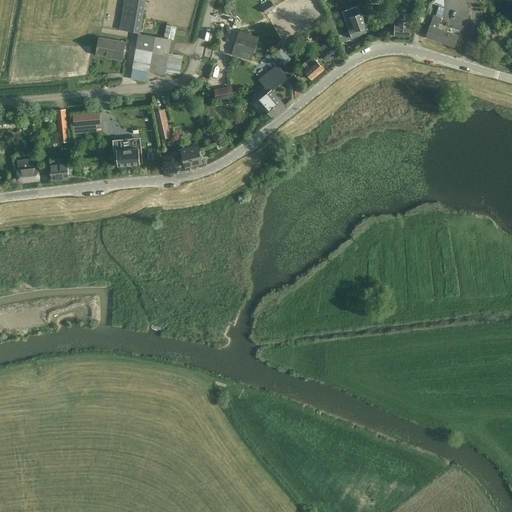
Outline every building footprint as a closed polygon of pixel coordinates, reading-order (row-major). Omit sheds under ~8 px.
[(124,0),(120,30),(140,33),(145,0),(124,0)] [(348,29),(352,39),(369,32),(365,22),(359,5),(342,12),(348,29)] [(436,16),(441,18),(444,8),(439,6),(436,16)] [(394,35),(410,36),(411,24),(411,14),(396,13),(396,23),(390,23),(390,28),(394,28),(394,35)] [(426,36),(454,46),(457,36),(437,29),(441,18),(433,15),(430,25),(426,36)] [(132,68),(165,74),(172,40),(174,40),(176,27),(166,25),(164,38),(138,33),(132,68)] [(111,57),(122,59),(125,43),(100,38),(97,53),(111,56),(111,57)] [(319,48),(327,61),(339,53),(331,41),(327,43),(325,40),(319,44),(321,47),(319,48)] [(232,54),(251,61),(255,49),(236,42),(232,54)] [(283,65),(291,59),(282,48),(274,54),(283,65)] [(300,67),(311,80),(323,70),(312,57),(300,67)] [(258,92),(277,113),(283,106),(272,91),(288,78),(277,65),(258,79),(264,87),(258,92)] [(229,97),(228,87),(215,89),(216,99),(229,97)] [(264,108),(272,118),(277,113),(258,92),(252,98),(262,110),(264,108)] [(198,102),(215,124),(220,120),(220,117),(210,104),(209,105),(203,98),(198,102)] [(154,111),(161,139),(170,137),(170,135),(167,122),(164,109),(154,111)] [(100,112),(74,115),(75,125),(101,122),(100,112)] [(67,120),(58,121),(59,134),(68,132),(67,120)] [(185,168),(201,164),(197,145),(181,149),(181,150),(177,150),(179,159),(183,158),(185,168)] [(116,150),(118,166),(140,164),(139,148),(116,150)] [(160,153),(161,165),(175,163),(173,154),(162,156),(162,153),(160,153)] [(18,170),(19,183),(39,181),(38,168),(37,168),(36,159),(18,160),(18,170)] [(50,164),(52,180),(68,179),(68,175),(72,174),(71,168),(70,168),(69,163),(50,164)]
